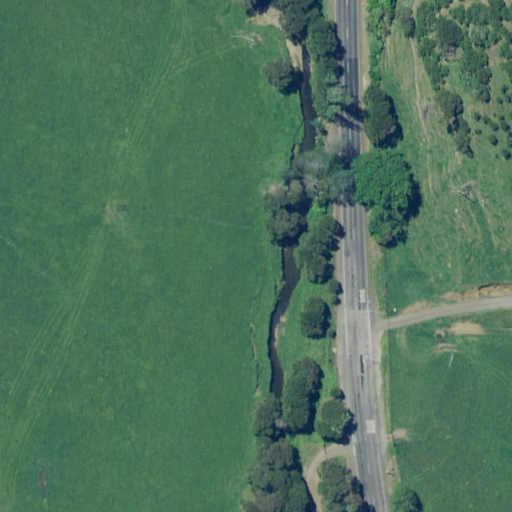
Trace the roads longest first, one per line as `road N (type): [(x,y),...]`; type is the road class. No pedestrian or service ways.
road 1 (primary): [(348,0),(356,335),(375,511)]
road 2 (track): [(356,335),(438,312),(511,303)]
